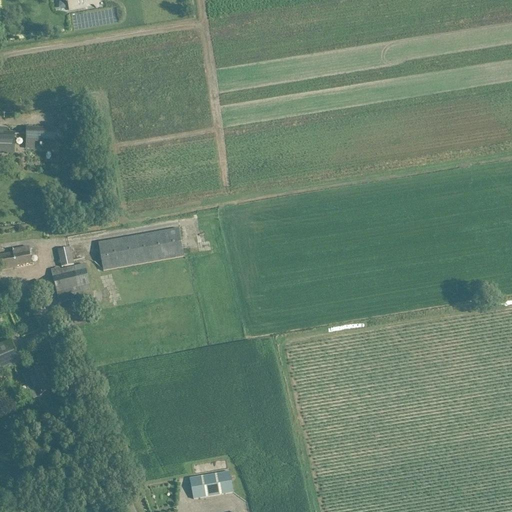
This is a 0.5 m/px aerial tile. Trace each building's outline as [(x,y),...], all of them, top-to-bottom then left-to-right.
[(66,0),(68,0),(70,10),(86,7),(85,5),(96,3),(95,0),(66,0)] [(27,129),(27,141),(56,141),(57,130),(27,129)] [(0,153),(14,154),(15,134),(0,133),(0,153)] [(98,244),(103,271),(184,257),(179,229),(98,244)] [(32,246),(13,251),(13,253),(0,255),(0,263),(2,271),(20,266),(20,265),(35,262),(32,246)] [(212,254),(212,246),(202,246),(202,254),(212,254)] [(58,251),(62,269),(74,266),(70,248),(58,251)] [(51,272),(59,303),(93,295),(85,264),(51,272)] [(34,283),(41,299),(48,296),(43,285),(42,285),(40,280),(34,283)] [(0,345),(0,371),(20,363),(11,341),(0,345)] [(26,385),(27,385),(28,384),(30,389),(29,389),(33,399),(51,391),(47,382),(46,382),(44,377),(46,376),(43,369),(23,377),(26,385)] [(233,492),(229,471),(190,479),(194,500),(233,492)]
